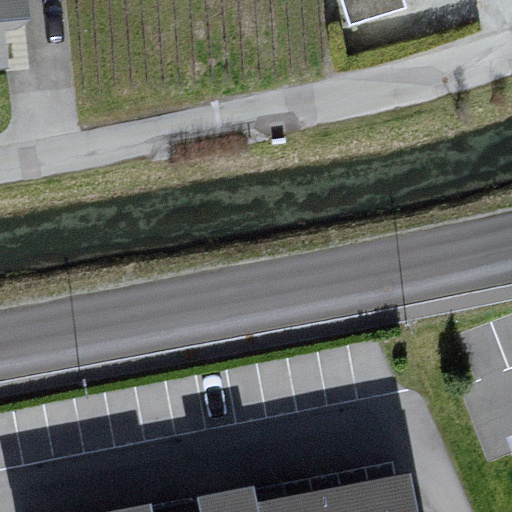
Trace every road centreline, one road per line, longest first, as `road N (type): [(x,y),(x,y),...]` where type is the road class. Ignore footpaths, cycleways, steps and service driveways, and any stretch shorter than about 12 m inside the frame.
road 1 (residential): [(511,49),(308,105),(0,166)]
road 2 (secondary): [(0,346),(511,243)]
